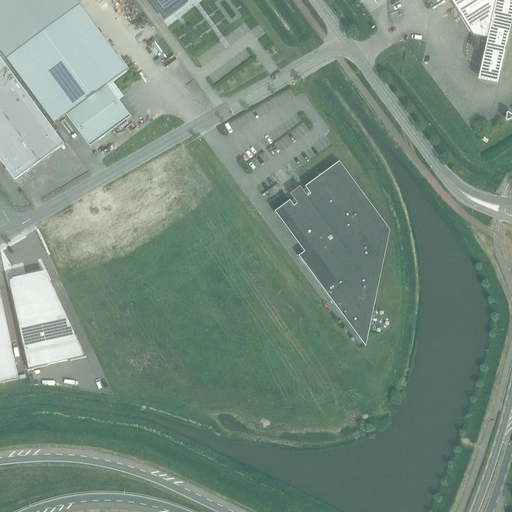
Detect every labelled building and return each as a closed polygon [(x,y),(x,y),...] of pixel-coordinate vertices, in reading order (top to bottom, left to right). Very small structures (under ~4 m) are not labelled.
[(146,0),(158,15),(160,13),(165,20),(185,5),(181,0),(146,0)] [(511,0),(449,0),(472,36),(476,37),(484,51),(481,67),(500,71),(511,17),(511,0)] [(79,5),(6,59),(54,124),(66,115),(89,147),(130,117),(115,97),(119,94),(111,83),(127,70),(79,5)] [(7,69),(0,74),(0,161),(15,181),(64,145),(7,69)] [(298,257),(311,274),(340,314),(342,313),(361,338),(382,233),(335,168),(318,180),(317,178),(305,188),(306,189),(303,192),(300,188),(298,189),(299,190),(292,195),(291,194),(289,195),(294,201),(290,203),(289,202),(274,213),(275,214),(277,212),(306,251),(298,257)] [(13,281),(9,281),(28,370),(85,357),(48,283),(46,284),(44,274),(14,280),(14,279),(12,280),(13,281)] [(0,384),(18,380),(1,300),(0,300),(0,298),(0,384)]
